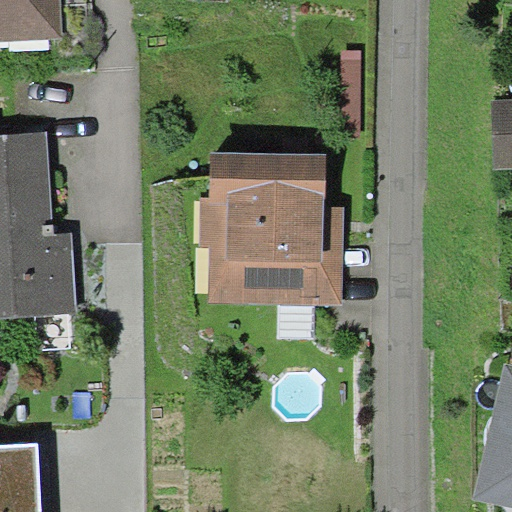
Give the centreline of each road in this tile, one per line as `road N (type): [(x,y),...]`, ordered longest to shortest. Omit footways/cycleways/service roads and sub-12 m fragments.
road 1 (residential): [(402,0),(407,511)]
road 2 (residential): [(113,0),(126,482)]
